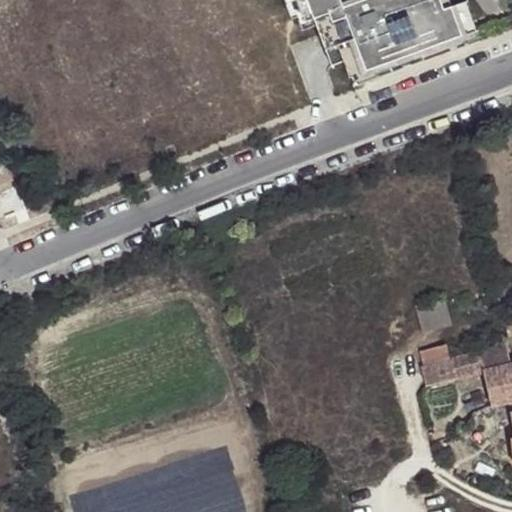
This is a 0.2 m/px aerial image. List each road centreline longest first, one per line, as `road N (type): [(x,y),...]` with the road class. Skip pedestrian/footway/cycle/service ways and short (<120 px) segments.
road 1 (residential): [(11,265),(511,70)]
road 2 (unknown): [(327,137),(317,26),(307,0)]
